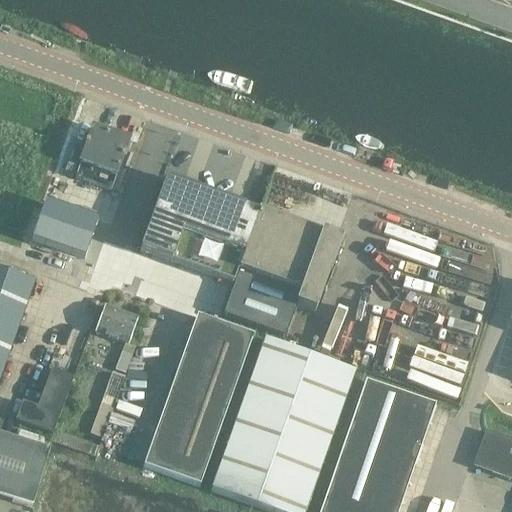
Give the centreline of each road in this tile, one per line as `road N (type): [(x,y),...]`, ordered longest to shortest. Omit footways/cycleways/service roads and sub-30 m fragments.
road 1 (unclassified): [(511,233),(0,49)]
road 2 (unknown): [(511,262),(471,386),(511,401)]
